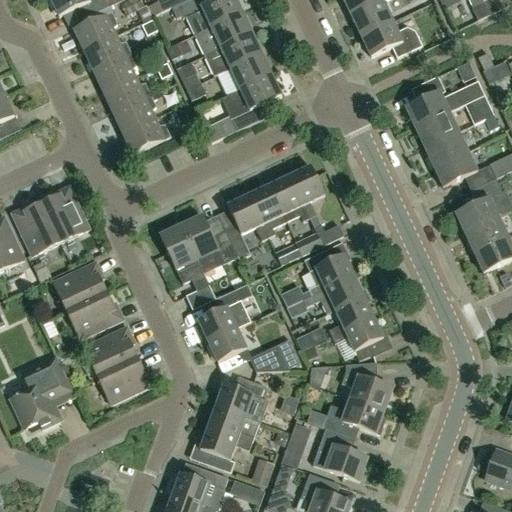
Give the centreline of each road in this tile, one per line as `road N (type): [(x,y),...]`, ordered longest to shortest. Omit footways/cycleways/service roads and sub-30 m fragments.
road 1 (residential): [(113,211),(345,103)]
road 2 (residential): [(455,334),(345,103)]
road 3 (residential): [(181,396),(181,373),(113,211)]
road 4 (residential): [(46,511),(67,449),(181,396)]
road 5 (residential): [(420,511),(464,384),(455,334)]
road 6 (residential): [(83,149),(34,39),(3,28),(0,19)]
road 7 (residential): [(136,511),(181,396)]
